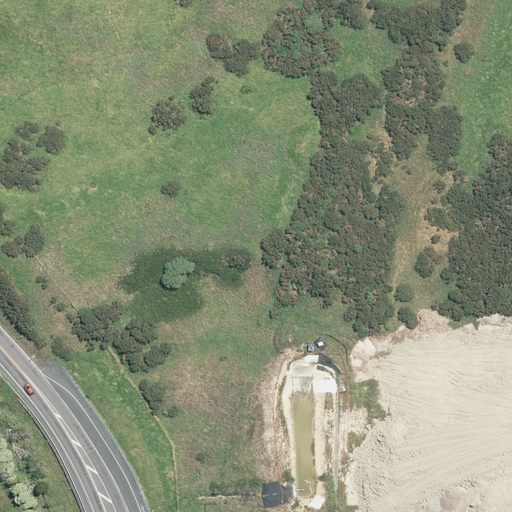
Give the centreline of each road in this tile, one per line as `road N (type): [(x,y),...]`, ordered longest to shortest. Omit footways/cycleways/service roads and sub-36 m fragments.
road 1 (secondary): [(8,355),(58,397),(95,450),(123,511)]
road 2 (secondary): [(99,511),(68,444),(8,355)]
